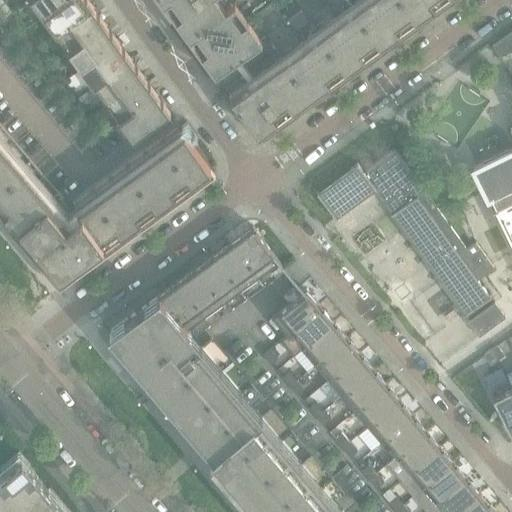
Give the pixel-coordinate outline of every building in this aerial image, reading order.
[(32,0),(42,13),(59,0),(32,0)] [(54,31),(91,4),(88,0),(59,0),(42,13),(54,31)] [(252,46),(218,0),(161,0),(214,73),(215,72),(252,46)] [(225,86),(225,87),(230,94),(257,131),(266,124),(267,125),(276,119),(293,106),(302,100),(301,98),(310,92),(319,86),(320,87),(328,81),(337,74),(336,73),(345,67),(354,61),(355,62),(364,55),(372,49),(371,48),(380,41),(389,35),(389,36),(399,30),(407,24),(406,22),(415,16),(423,10),(424,11),(434,4),(439,0),(274,0),(272,2),(271,2),(254,15),(247,20),(261,39),(260,40),(270,54),(260,61),(243,74),(225,86)] [(67,48),(104,22),(91,4),(54,31),(67,48)] [(80,66),(117,39),(104,22),(67,48),(80,66)] [(511,49),(511,29),(492,43),(499,56),(511,49)] [(93,83),(130,57),(117,39),(80,66),(93,83)] [(243,74),(260,61),(270,54),(260,40),(252,46),(215,72),(225,86),(243,74)] [(106,101),(143,74),(130,57),(93,83),(106,101)] [(118,118),(155,91),(143,74),(106,101),(118,118)] [(169,110),(155,91),(118,118),(132,137),(146,126),(146,127),(169,110)] [(511,124),(509,126),(511,131),(511,147),(472,167),(487,198),(490,196),(495,207),(492,208),(492,209),(494,208),(511,244),(511,124)] [(214,172),(194,145),(180,125),(144,151),(178,198),(214,172)] [(0,153),(8,146),(0,136),(0,153)] [(0,210),(37,179),(8,146),(0,153),(0,210)] [(488,295),(471,270),(487,258),(475,241),(466,248),(394,149),(363,171),(357,162),(356,163),(350,168),(350,169),(318,193),(317,191),(316,192),(335,218),(336,218),(335,216),(351,204),(351,206),(374,189),(392,212),(391,213),(403,230),(405,230),(416,245),(415,246),(428,264),(429,263),(440,279),(439,279),(452,297),(453,296),(464,312),(462,313),(463,314),(490,295),(489,294),(488,295)] [(178,198),(144,151),(109,177),(144,224),(178,198)] [(144,224),(109,177),(75,202),(109,249),(144,224)] [(109,249),(75,202),(73,203),(79,211),(69,219),(66,214),(37,179),(0,210),(0,218),(58,286),(109,249)] [(277,259),(252,225),(229,241),(257,273),(277,259)] [(257,273),(229,241),(212,254),(239,286),(257,273)] [(239,286),(212,254),(194,268),(221,299),(239,286)] [(221,299),(194,268),(176,281),(203,312),(221,299)] [(203,312),(176,281),(158,294),(179,319),(180,318),(186,325),(203,312)] [(287,333),(320,305),(306,288),(288,301),(271,314),(287,333)] [(338,511),(196,346),(192,349),(182,337),(191,331),(186,325),(180,318),(179,319),(158,294),(107,332),(144,374),(146,372),(154,381),(152,384),(153,385),(261,511),(338,511)] [(478,335),(505,316),(494,301),(468,321),(478,335)] [(300,349),(333,320),(320,305),(287,333),(300,349)] [(314,364),(347,336),(333,320),(300,349),(314,364)] [(327,380),(360,351),(347,336),(314,364),(327,380)] [(496,344),(490,349),(497,359),(504,354),(496,344)] [(277,357),(269,347),(262,353),(270,363),(277,357)] [(490,363),(497,359),(490,349),(483,354),(490,363)] [(340,395),(373,367),(360,351),(327,380),(340,395)] [(353,411),(386,382),(373,367),(340,395),(353,411)] [(296,379),(288,370),(281,376),(289,385),(296,379)] [(304,388),(296,379),(289,385),(296,394),(304,388)] [(511,429),(511,390),(506,379),(489,387),(510,430),(511,429)] [(367,426),(400,398),(386,382),(353,411),(367,426)] [(380,442),(413,413),(400,398),(367,426),(380,442)] [(322,410),(315,401),(308,407),(315,416),(322,410)] [(330,419),(322,410),(315,416),(323,425),(330,419)] [(393,457),(426,429),(413,413),(380,442),(393,457)] [(406,473),(439,445),(426,429),(393,457),(406,473)] [(349,441),(341,432),(334,438),(342,447),(349,441)] [(357,450),(349,441),(342,447),(349,456),(357,450)] [(420,488),(453,460),(439,445),(406,473),(420,488)] [(0,511),(67,511),(21,457),(0,475),(0,511)] [(433,504),(466,476),(453,460),(420,488),(433,504)] [(376,472),(368,463),(361,469),(368,478),(376,472)] [(383,481),(376,472),(368,478),(376,487),(383,481)] [(439,511),(455,511),(479,491),(466,476),(433,504),(439,511)] [(486,511),(493,507),(479,491),(455,511),(486,511)] [(402,504),(394,494),(387,500),(395,510),(402,504)]
